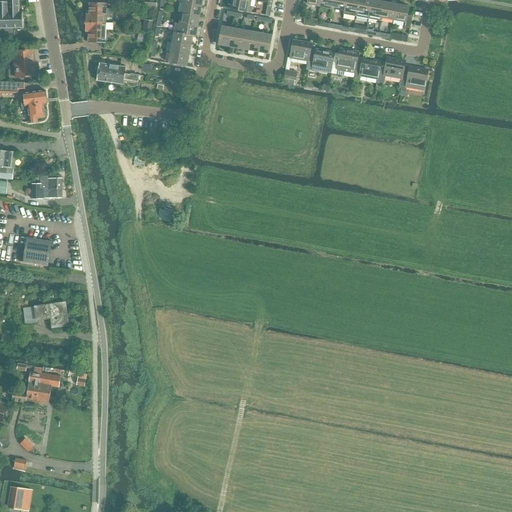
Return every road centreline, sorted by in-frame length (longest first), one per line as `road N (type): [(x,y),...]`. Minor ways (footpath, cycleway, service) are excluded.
road 1 (unclassified): [(100,511),(104,349),(64,112)]
road 2 (residential): [(431,0),(422,52),(285,28)]
road 3 (residential): [(64,112),(106,106),(184,113),(202,59)]
